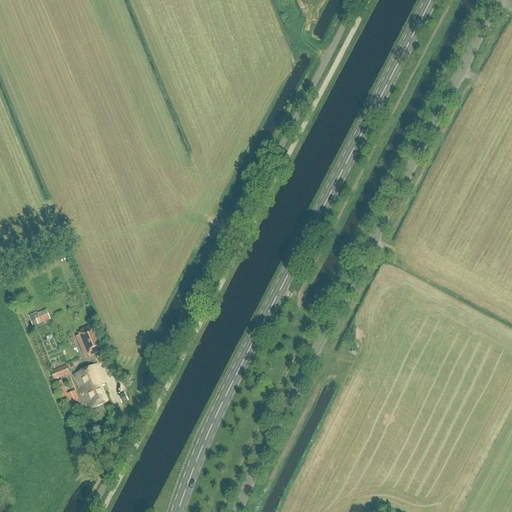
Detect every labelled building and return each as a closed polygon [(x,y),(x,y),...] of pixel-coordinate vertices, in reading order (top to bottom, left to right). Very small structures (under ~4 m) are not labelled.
[(34,316),(38,326),(51,321),(47,311),(34,316)] [(78,334),(88,358),(104,351),(94,327),(78,334)] [(108,403),(100,386),(104,384),(96,365),(74,376),(82,395),(84,394),(90,410),(108,403)] [(65,366),(50,372),(54,382),(59,380),(58,378),(64,376),(65,378),(69,376),(65,366)] [(69,406),(79,402),(75,392),(65,396),(69,406)] [(124,394),(118,397),(122,405),(128,402),(124,394)]
